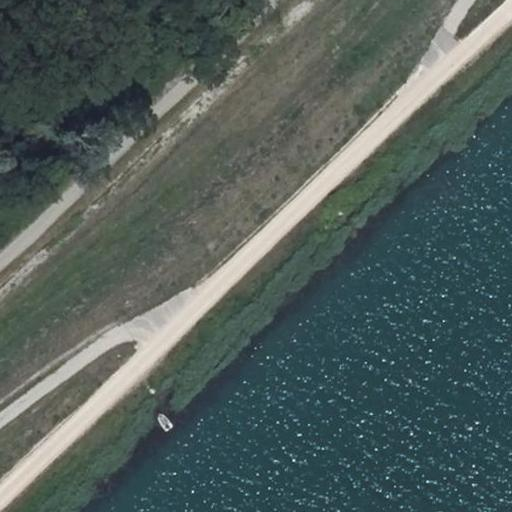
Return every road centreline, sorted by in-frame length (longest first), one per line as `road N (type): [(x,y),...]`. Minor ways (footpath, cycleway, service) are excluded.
road 1 (track): [(0,255),(268,0)]
road 2 (track): [(0,417),(116,332),(149,329),(168,342)]
